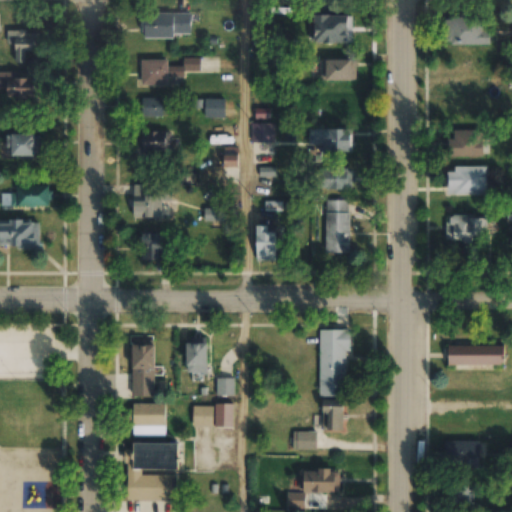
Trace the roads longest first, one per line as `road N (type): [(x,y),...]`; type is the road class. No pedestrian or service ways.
road 1 (residential): [(102,511),(95,0)]
road 2 (tertiary): [(398,511),(394,0)]
road 3 (residential): [(396,299),(0,301)]
road 4 (residential): [(394,1),(0,1)]
